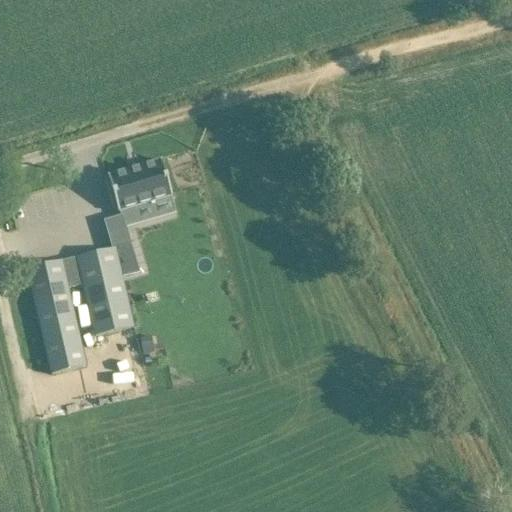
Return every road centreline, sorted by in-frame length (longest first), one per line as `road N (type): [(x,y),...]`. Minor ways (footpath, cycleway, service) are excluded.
road 1 (track): [(501,511),(286,86)]
road 2 (track): [(0,169),(286,86)]
road 3 (track): [(286,86),(511,20)]
